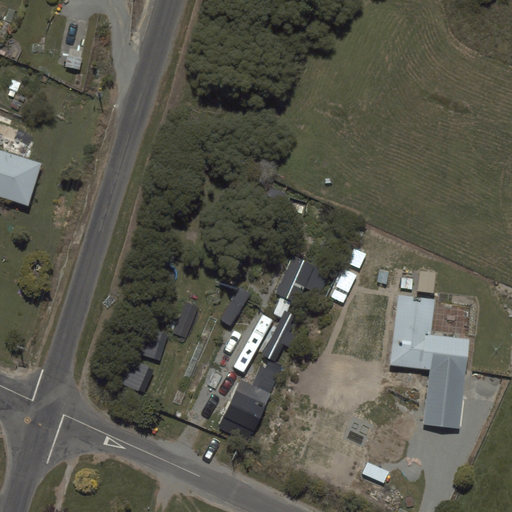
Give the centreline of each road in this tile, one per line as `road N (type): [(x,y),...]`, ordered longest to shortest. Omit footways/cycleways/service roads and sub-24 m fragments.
road 1 (residential): [(43,406),(170,0)]
road 2 (residential): [(43,406),(272,511)]
